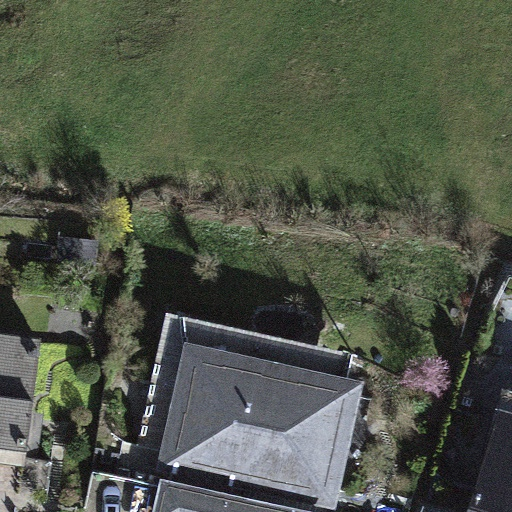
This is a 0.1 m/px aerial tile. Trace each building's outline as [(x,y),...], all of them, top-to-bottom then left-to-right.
[(138,447),(160,452),(186,335),(349,371),(354,349),(168,309),(138,447)] [(41,337),(0,331),(0,464),(25,467),(41,337)] [(349,371),(186,335),(160,452),(157,468),(172,472),(170,479),(234,493),(235,486),(338,509),(367,375),(349,371)] [(511,511),(511,394),(508,408),(499,405),(474,486),(437,475),(428,506),(447,511),(511,511)] [(317,511),(234,493),(170,479),(162,477),(153,511),(317,511)]
